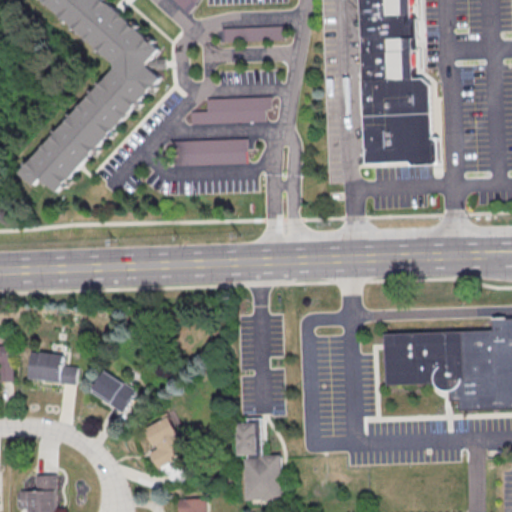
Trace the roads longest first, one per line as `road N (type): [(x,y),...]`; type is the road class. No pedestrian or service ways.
road 1 (secondary): [(278,259),(0,267)]
road 2 (residential): [(113,511),(107,474),(86,448),(56,431),(0,427)]
